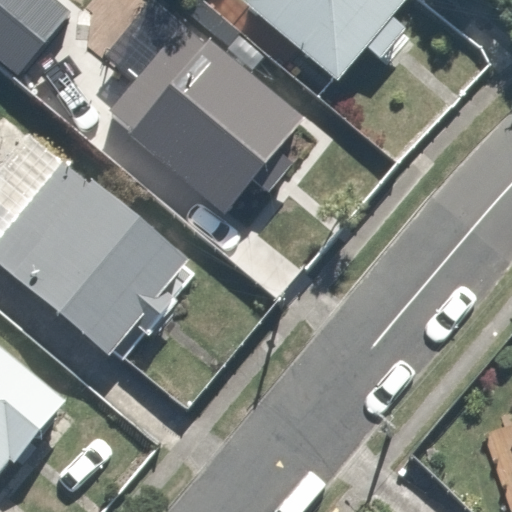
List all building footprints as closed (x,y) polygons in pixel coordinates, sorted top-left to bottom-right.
[(62,0),(61,0),(0,0),(0,61),(11,70),(62,0)] [(400,26),(382,12),(391,0),(229,0),(329,78),(358,41),(377,56),(400,26)] [(309,132),(167,3),(88,90),(231,219),(309,132)] [(192,266),(56,157),(0,227),(0,270),(115,363),(192,266)] [(0,474),(61,399),(0,348),(0,474)] [(511,415),(498,421),(511,456),(511,415)]
